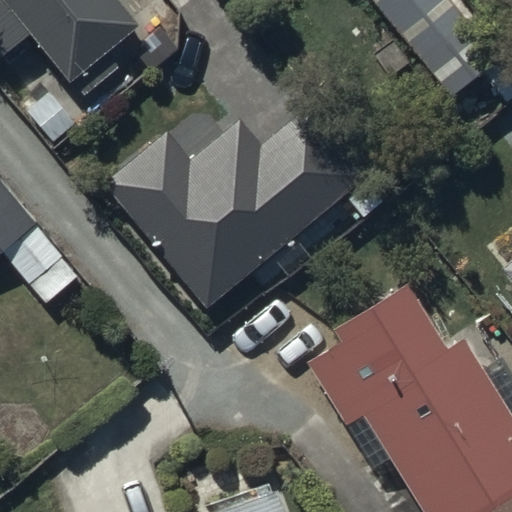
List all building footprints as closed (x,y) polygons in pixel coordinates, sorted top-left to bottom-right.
[(134,22),(115,0),(0,0),(0,51),(26,30),(65,78),(68,76),(80,92),(115,64),(102,48),(134,22)] [(448,0),(370,0),(422,63),(469,25),(448,0)] [(511,43),(479,70),(505,103),(511,97),(511,43)] [(162,128),(99,181),(205,307),(366,173),(284,75),(186,157),(162,128)] [(0,178),(0,247),(35,218),(0,178)] [(511,247),(511,248),(491,266),(511,290),(511,243),(510,245),(511,247)] [(511,511),(511,410),(457,321),(438,332),(398,266),(328,309),(340,328),(301,352),(337,411),(354,401),(422,511),(511,511)] [(280,511),(272,488),(205,511),(280,511)]
